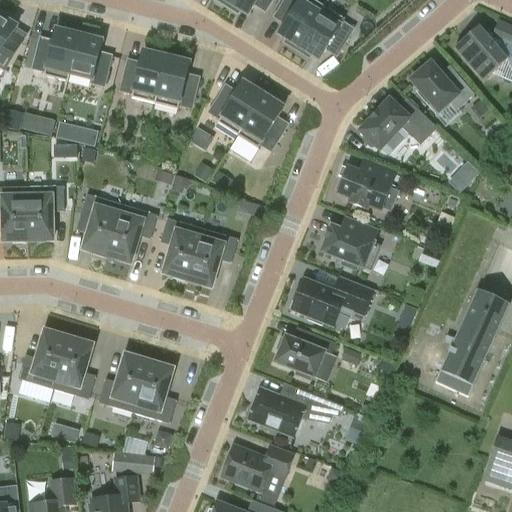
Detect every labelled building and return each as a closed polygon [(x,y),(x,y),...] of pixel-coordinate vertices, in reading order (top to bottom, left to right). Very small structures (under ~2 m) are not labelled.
[(273,0),(230,0),(226,7),(238,15),(240,12),(248,16),(255,6),(265,13),(273,0)] [(297,52),(326,8),(312,0),(286,0),(275,18),(286,25),(279,35),(287,40),(285,44),(297,52)] [(326,8),(297,52),(309,60),(312,57),(319,61),(326,51),(337,58),(354,31),(343,24),(345,21),(326,8)] [(9,23),(11,19),(0,12),(0,69),(4,72),(21,45),(10,38),(17,28),(9,23)] [(479,29),(455,50),(482,81),(508,63),(511,64),(511,28),(499,23),(491,43),(479,29)] [(56,31),(53,43),(40,40),(33,70),(45,73),(44,77),(68,83),(70,76),(69,75),(80,33),(66,29),(65,33),(56,31)] [(70,76),(92,81),(91,85),(104,88),(112,57),(99,54),(102,42),(93,40),(94,36),(80,33),(69,75),(70,76)] [(155,105),(167,55),(153,51),(152,55),(143,53),(140,65),(128,62),(120,92),(133,95),(132,99),(155,105)] [(167,55),(155,105),(178,111),(179,107),(192,110),(199,79),(187,76),(190,64),(181,62),(182,58),(167,55)] [(431,64),(423,72),(422,71),(412,80),(412,81),(411,82),(439,114),(452,103),(458,111),(475,97),(459,78),(450,86),(431,64)] [(238,136),(266,93),(253,85),(251,88),(243,83),(237,94),(226,87),(209,114),(220,121),(218,124),(238,136)] [(266,93),(238,136),(259,149),(261,146),(272,152),(288,126),(277,120),(284,109),(276,104),(278,101),(266,93)] [(361,131),(359,133),(364,137),(364,142),(371,149),(376,150),(380,154),(381,152),(401,130),(408,137),(417,128),(429,140),(438,130),(416,109),(408,118),(390,101),(388,102),(388,103),(379,112),(361,132),(361,131)] [(479,120),(489,111),(481,102),(471,110),(479,120)] [(24,115),(8,111),(3,129),(20,133),(24,115)] [(59,124),(56,140),(68,143),(72,127),(59,124)] [(77,146),(67,146),(67,159),(77,159),(77,146)] [(85,150),(83,159),(95,162),(97,152),(85,150)] [(344,181),(341,180),(336,192),(339,193),(338,196),(351,202),(350,205),(367,212),(368,208),(382,213),(383,210),(391,213),(398,194),(391,191),(397,175),(369,164),(365,176),(348,170),(344,181)] [(213,173),(202,166),(195,178),(206,185),(213,173)] [(175,177),(159,171),(156,179),(172,185),(175,177)] [(233,183),(219,174),(213,184),(226,193),(233,183)] [(186,181),(175,177),(172,189),(183,192),(186,181)] [(28,242),(27,189),(0,190),(0,214),(2,215),(2,227),(3,227),(3,242),(12,242),(12,245),(28,244),(28,242)] [(27,189),(28,242),(53,241),(52,226),(53,226),(53,214),(64,213),(64,189),(27,189)] [(107,258),(122,207),(87,196),(80,220),(91,224),(83,250),(92,253),(92,256),(106,260),(107,258)] [(238,214),(258,220),(261,208),(241,202),(238,214)] [(122,207),(107,258),(131,265),(135,250),(136,250),(139,238),(151,242),(158,218),(122,207)] [(357,268),(365,271),(366,269),(371,271),(380,249),(374,247),(376,244),(375,243),(379,232),(346,219),(342,230),(332,227),(330,232),(328,231),(325,240),(327,240),(321,254),(343,263),(342,266),(356,272),(357,268)] [(188,282),(202,233),(167,222),(161,243),(172,247),(168,259),(168,260),(164,274),(173,277),(172,280),(187,284),(188,282)] [(427,230),(426,229),(425,229),(423,229),(422,230),(421,230),(420,231),(419,232),(418,233),(418,234),(417,235),(417,237),(417,238),(417,239),(418,240),(419,241),(420,242),(421,243),(422,244),(423,244),(425,244),(426,244),(427,243),(428,243),(429,242),(430,241),(431,240),(431,239),(432,237),(432,236),(431,235),(431,234),(430,232),(430,231),(428,231),(427,230)] [(202,233),(188,282),(212,289),(216,274),(220,262),(231,266),(238,244),(202,233)] [(423,266),(437,271),(443,257),(429,251),(423,266)] [(292,312),(307,318),(306,321),(321,327),(323,324),(332,328),(338,313),(343,315),(346,310),(363,317),(372,294),(340,281),(335,294),(304,282),(301,289),(297,287),(291,303),(295,304),(292,312)] [(436,383),(468,397),(473,387),(474,388),(510,307),(478,292),(436,383)] [(405,307),(401,317),(412,322),(416,311),(405,307)] [(53,392),(68,341),(44,334),(36,361),(25,357),(18,381),(53,392)] [(276,351),(280,353),(275,365),(296,373),(295,377),(310,383),(312,379),(314,380),(325,354),(331,357),(336,345),(313,336),(308,347),(286,339),(285,341),(281,339),(276,351)] [(68,341),(53,392),(88,402),(95,378),(84,375),(88,363),(92,348),(83,346),(84,343),(69,339),(68,341)] [(359,356),(346,351),(342,361),(355,366),(359,356)] [(134,416),(149,365),(125,358),(120,373),(117,385),(105,381),(98,405),(134,416)] [(149,363),(149,365),(134,416),(169,426),(176,402),(165,399),(168,387),(173,372),(164,370),(164,367),(149,363)] [(249,420),(266,427),(264,430),(276,434),(278,431),(294,438),(301,421),(328,426),(332,418),(339,419),(343,409),(284,386),(279,400),(260,393),(249,420)] [(367,425),(369,419),(360,415),(357,421),(367,425)] [(18,443),(20,428),(6,426),(4,442),(18,443)] [(76,444),(79,433),(70,430),(66,441),(76,444)] [(154,446),(168,450),(172,437),(158,433),(154,446)] [(86,435),(83,446),(94,449),(96,450),(99,439),(97,438),(86,435)] [(511,461),(511,444),(498,440),(485,480),(504,486),(511,461)] [(265,462),(233,450),(222,478),(237,484),(235,487),(247,492),(248,488),(260,493),(265,481),(270,483),(273,476),(284,480),(293,458),(270,449),(265,462)] [(114,454),(112,473),(153,477),(155,459),(114,454)] [(73,456),(62,457),(63,470),(74,469),(73,456)] [(308,459),(304,470),(311,472),(315,462),(308,459)] [(136,479),(114,482),(116,495),(108,496),(109,500),(92,502),(92,507),(88,508),(89,511),(125,511),(124,506),(139,504),(136,479)] [(48,505),(30,507),(31,511),(61,511),(61,509),(75,507),(72,481),(50,484),(52,500),(48,505)] [(0,511),(18,511),(16,489),(0,490),(0,511)] [(274,511),(251,503),(247,511),(235,511),(217,504),(214,511),(211,511),(274,511)]
